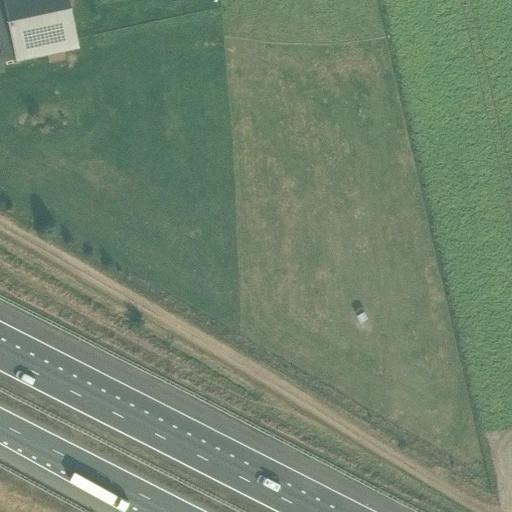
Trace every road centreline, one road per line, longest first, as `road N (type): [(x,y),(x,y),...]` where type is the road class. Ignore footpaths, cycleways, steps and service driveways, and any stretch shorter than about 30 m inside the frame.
road 1 (track): [(0,223),(498,511)]
road 2 (motorway): [(310,511),(0,354)]
road 3 (motorway): [(0,425),(171,511)]
